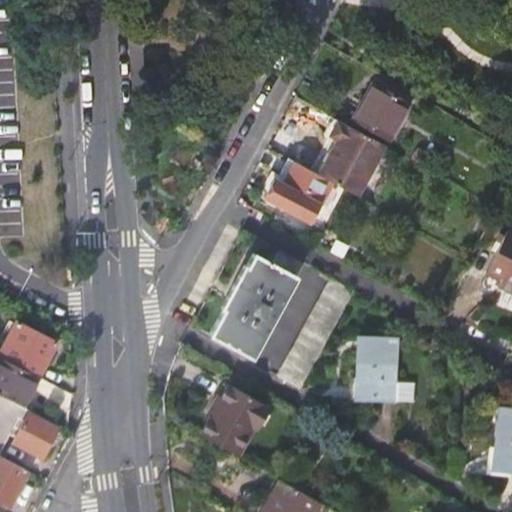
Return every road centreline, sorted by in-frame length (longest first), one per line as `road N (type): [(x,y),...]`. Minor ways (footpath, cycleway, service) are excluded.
road 1 (residential): [(181,266),(324,0)]
road 2 (secondary): [(100,0),(114,252)]
road 3 (residential): [(54,511),(121,388)]
road 4 (secondary): [(114,252),(121,388)]
road 5 (residential): [(121,388),(181,266)]
road 6 (secondary): [(121,388),(134,511)]
